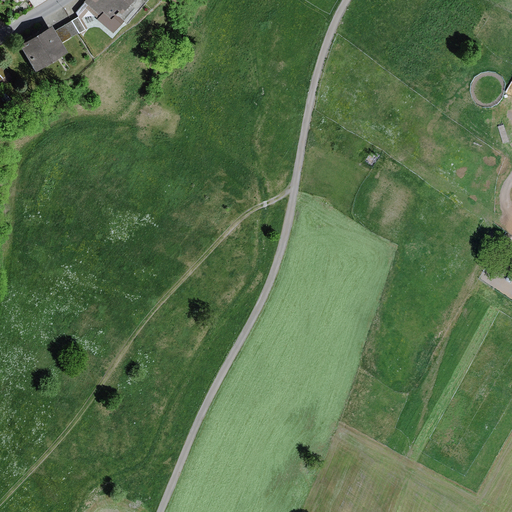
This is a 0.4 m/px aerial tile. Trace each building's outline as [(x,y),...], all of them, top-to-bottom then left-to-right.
[(86,0),(84,3),(88,6),(86,9),(114,34),(125,22),(128,25),(146,3),(143,0),(86,0)] [(79,17),(72,21),(80,34),(86,30),(79,17)] [(72,21),(55,31),(62,43),(79,33),(72,21)] [(53,28),(22,45),(38,73),(69,56),(62,43),(55,31),(53,28)] [(0,64),(0,82),(9,75),(0,64)]
